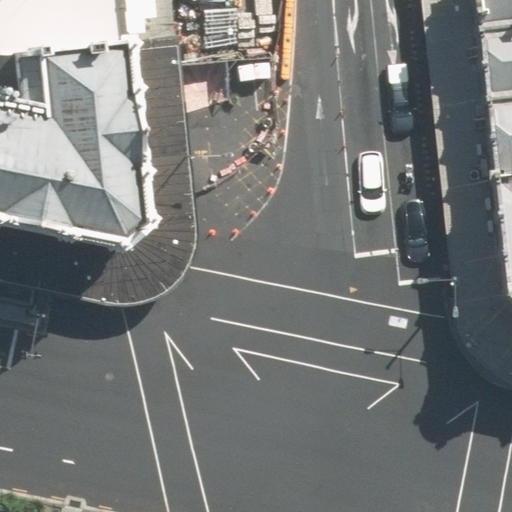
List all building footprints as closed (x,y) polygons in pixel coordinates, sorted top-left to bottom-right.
[(0,0),(0,57),(19,56),(112,44),(109,0),(0,0)] [(171,39),(167,0),(109,0),(112,44),(171,39)] [(511,306),(511,305),(498,180),(477,0),(419,0),(454,329),(458,337),(467,351),(476,363),(487,372),(501,383),(511,388),(511,306)] [(511,0),(477,0),(498,180),(511,178),(511,0)] [(191,226),(171,39),(112,44),(131,218),(109,244),(0,222),(0,284),(108,305),(119,306),(128,305),(136,303),(149,299),(161,293),(171,286),(182,272),(186,263),(190,248),(191,239),(191,226)] [(0,99),(0,222),(109,244),(131,218),(112,44),(19,56),(23,104),(0,99)] [(511,306),(511,178),(498,180),(511,305),(511,306)]
